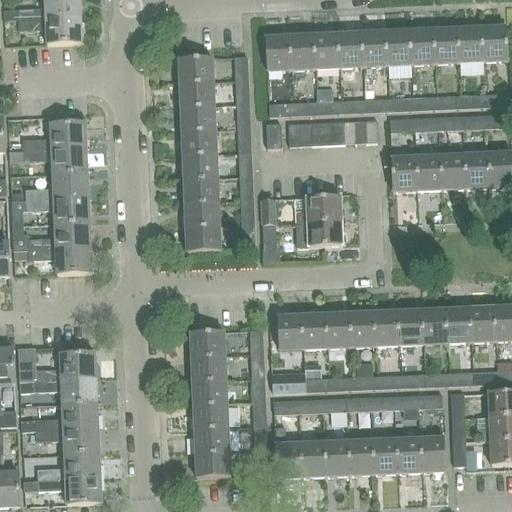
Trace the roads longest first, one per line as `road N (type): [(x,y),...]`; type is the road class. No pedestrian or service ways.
road 1 (residential): [(133,287),(368,270),(374,231),(366,167),(266,165)]
road 2 (residential): [(133,287),(122,30),(130,5)]
road 3 (residential): [(143,511),(133,287)]
road 4 (residential): [(130,5),(274,0)]
